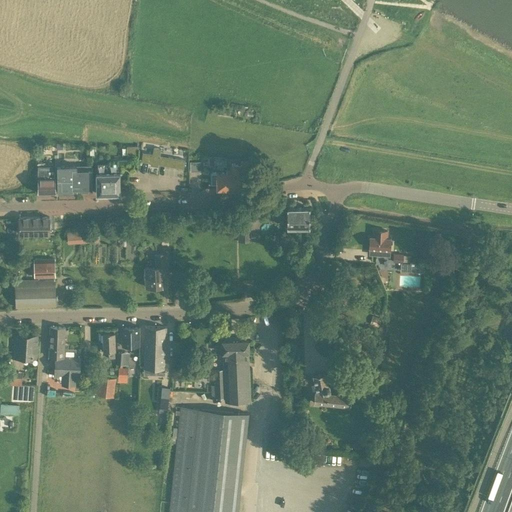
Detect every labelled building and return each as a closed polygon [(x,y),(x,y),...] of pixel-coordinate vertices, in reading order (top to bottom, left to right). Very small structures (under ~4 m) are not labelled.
[(142,152),(141,160),(151,162),(150,164),(158,166),(158,163),(183,168),(185,159),(160,155),(161,148),(153,147),(152,153),(142,152)] [(190,162),(190,170),(200,170),(200,162),(190,162)] [(91,165),(38,166),(38,177),(39,177),(39,193),(55,192),(55,180),(57,180),(57,193),(73,192),(92,192),(92,188),(92,184),(96,184),(96,178),(92,178),(92,168),(91,165)] [(231,172),(210,173),(211,184),(217,184),(217,188),(248,188),(247,165),(231,165),(231,172)] [(120,171),(96,171),(96,178),(96,184),(96,191),(96,192),(120,192),(120,190),(120,171)] [(287,207),(287,226),(310,226),(310,207),(287,207)] [(36,216),(19,217),(19,233),(37,232),(36,216)] [(54,216),(36,216),(37,232),(54,232),(54,216)] [(238,221),(238,240),(249,240),(249,221),(238,221)] [(370,237),(369,254),(389,255),(390,244),(390,240),(390,238),(387,238),(387,230),(374,229),(373,237),(370,237)] [(87,230),(67,231),(68,241),(88,240),(87,230)] [(156,267),(145,267),(146,286),(162,286),(161,268),(168,268),(167,253),(156,254),(156,267)] [(393,253),(393,261),(403,262),(403,254),(393,253)] [(54,258),(34,258),(35,276),(38,276),(38,280),(54,279),(54,276),(55,276),(54,258)] [(35,280),(15,280),(16,306),(36,306),(55,305),(56,305),(55,279),(54,279),(38,280),(35,280)] [(177,283),(177,295),(178,295),(185,294),(185,295),(186,295),(185,287),(185,282),(177,283)] [(373,316),(370,324),(378,326),(381,318),(373,316)] [(50,326),(49,356),(56,356),(55,374),(63,375),(62,384),(75,385),(76,375),(80,375),(81,358),(75,358),(64,357),(65,327),(50,326)] [(139,326),(122,327),(122,346),(140,345),(139,326)] [(145,326),(145,347),(166,347),(166,327),(145,326)] [(103,333),(101,333),(101,340),(101,343),(103,343),(103,351),(109,350),(109,358),(115,358),(115,350),(115,332),(103,333)] [(15,335),(14,358),(37,358),(38,336),(15,335)] [(224,369),(215,369),(216,397),(225,397),(225,401),(251,400),(249,352),(249,340),(222,341),(222,352),(223,352),(224,369)] [(145,347),(144,367),(165,368),(166,347),(145,347)] [(118,351),(117,364),(129,364),(129,352),(118,351)] [(118,368),(118,376),(127,376),(127,368),(118,368)] [(0,373),(0,383),(21,384),(21,372),(8,371),(8,374),(0,373)] [(326,373),(313,375),(316,390),(315,390),(314,402),(350,405),(351,395),(328,392),(330,391),(330,388),(330,387),(329,386),(328,386),(326,373)] [(102,377),(100,394),(113,395),(114,379),(102,377)] [(356,380),(354,387),(365,390),(367,384),(356,380)] [(162,387),(159,412),(167,413),(170,388),(162,387)] [(19,414),(20,403),(1,403),(1,413),(19,414)] [(181,406),(169,511),(237,511),(248,413),(181,406)]
